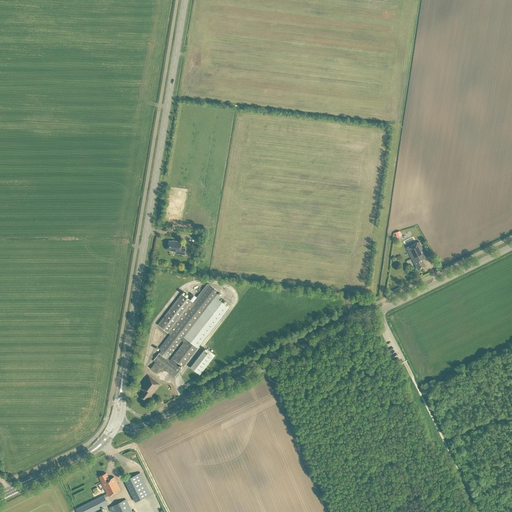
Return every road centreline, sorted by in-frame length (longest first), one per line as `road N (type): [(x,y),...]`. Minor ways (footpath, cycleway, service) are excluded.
road 1 (secondary): [(121,379),(185,0)]
road 2 (primary): [(118,424),(136,428),(161,418),(379,311)]
road 3 (primary): [(379,311),(511,246)]
